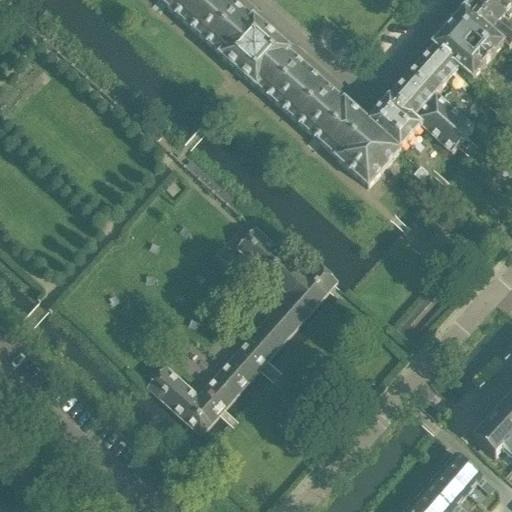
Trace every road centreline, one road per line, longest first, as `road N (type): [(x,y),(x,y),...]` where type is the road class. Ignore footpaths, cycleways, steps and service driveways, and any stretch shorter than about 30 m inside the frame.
road 1 (residential): [(511,270),(295,511)]
road 2 (residential): [(451,0),(380,79),(364,84),(346,78),(258,0)]
road 3 (residential): [(152,511),(0,373)]
